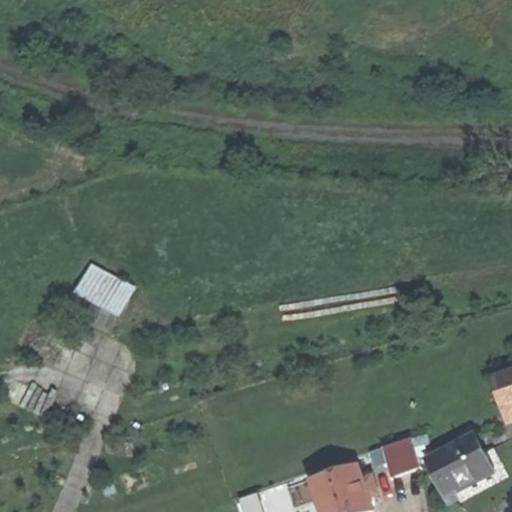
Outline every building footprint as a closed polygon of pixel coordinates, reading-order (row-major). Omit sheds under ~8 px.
[(126,318),(142,287),(95,264),(79,295),(126,318)] [(506,417),(511,414),(511,372),(495,378),(506,417)] [(476,436),(427,462),(447,499),(475,485),(496,473),(476,436)] [(382,451),(392,480),(422,469),(412,441),(382,451)] [(313,482),(323,511),(373,511),(374,511),(370,500),(380,496),(377,489),(373,476),(363,480),(359,466),(313,482)]
